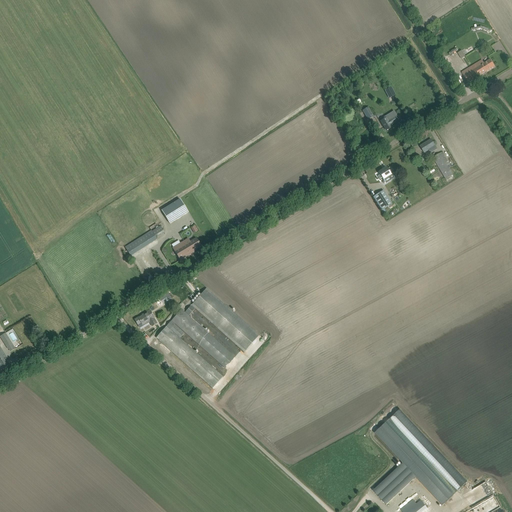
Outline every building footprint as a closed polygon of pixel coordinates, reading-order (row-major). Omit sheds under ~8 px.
[(494,67),(492,63),(490,60),(484,64),(482,60),(462,73),(469,83),(494,67)] [(372,118),(367,109),(362,112),(368,121),(372,118)] [(381,122),(386,131),(392,127),(391,126),(393,125),(392,124),(398,121),(396,117),(394,112),(384,118),(385,119),(381,122)] [(437,149),(434,144),(431,140),(420,146),(424,153),(429,150),(431,153),(437,149)] [(450,165),(446,158),(443,152),(433,158),(446,179),(453,175),(447,166),(450,165)] [(382,177),(383,179),(388,176),(392,181),(395,179),(391,173),(390,173),(386,168),(379,172),(382,177)] [(382,210),(392,204),(383,190),(373,197),(382,210)] [(188,213),(180,199),(162,211),(170,224),(188,213)] [(152,231),(142,237),(148,246),(157,240),(155,238),(165,232),(160,226),(152,232),(152,231)] [(179,240),(172,245),(174,248),(173,248),(180,260),(194,252),(193,251),(201,246),(196,238),(190,242),(188,239),(180,243),(179,241),(179,240)] [(185,313),(189,316),(195,309),(244,352),(259,335),(207,288),(185,313)] [(235,357),(189,316),(185,313),(181,310),(172,320),(225,368),(235,357)] [(138,317),(135,320),(138,325),(141,323),(142,325),(149,321),(152,326),(157,323),(154,318),(150,311),(144,314),(144,315),(139,318),(138,317)] [(175,324),(172,320),(166,327),(170,330),(170,329),(180,338),(184,333),(174,324),(175,324)] [(50,329),(53,333),(61,328),(58,324),(50,329)] [(166,327),(156,338),(213,388),(223,378),(170,330),(166,327)] [(8,349),(13,346),(6,333),(0,336),(8,349)] [(0,366),(2,370),(10,365),(5,358),(7,357),(0,346),(0,366)] [(373,491),(387,505),(416,477),(443,505),(468,482),(400,409),(375,433),(403,463),(373,491)] [(413,500),(401,510),(402,511),(405,511),(417,504),(413,500)]
